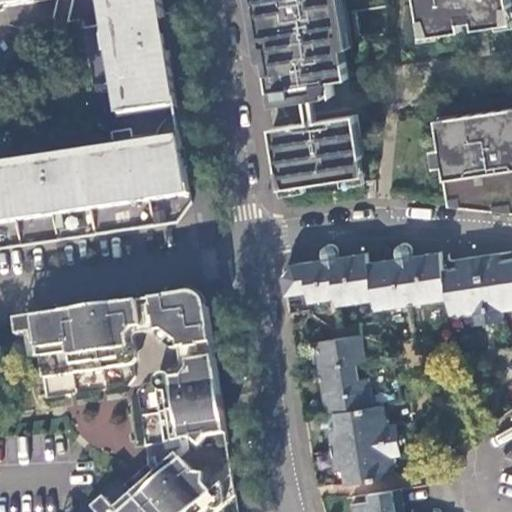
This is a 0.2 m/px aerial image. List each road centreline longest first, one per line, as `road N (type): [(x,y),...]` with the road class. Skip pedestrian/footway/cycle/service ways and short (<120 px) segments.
road 1 (residential): [(247,247),(381,226),(511,233)]
road 2 (secondary): [(290,511),(248,260)]
road 3 (residential): [(248,260),(0,298)]
road 4 (secondary): [(247,247),(211,0)]
